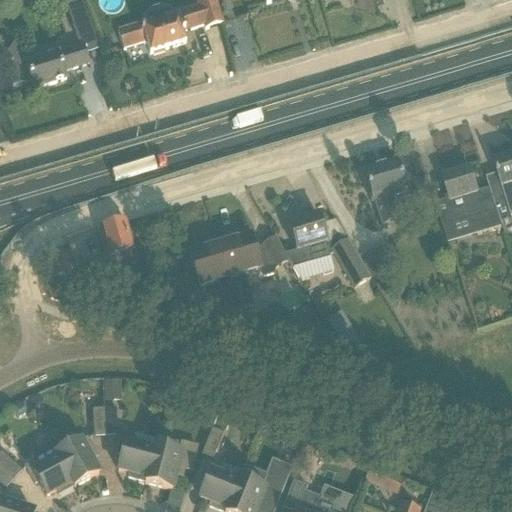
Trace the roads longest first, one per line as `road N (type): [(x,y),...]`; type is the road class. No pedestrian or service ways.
road 1 (residential): [(22,305),(20,256),(58,223),(511,91)]
road 2 (primary): [(0,205),(511,53)]
road 3 (residential): [(0,165),(511,14)]
road 4 (unclassified): [(511,491),(175,360)]
road 5 (unclassified): [(35,359),(112,350),(175,360)]
